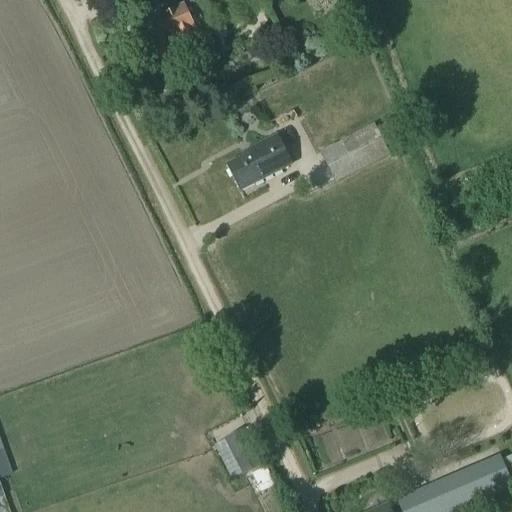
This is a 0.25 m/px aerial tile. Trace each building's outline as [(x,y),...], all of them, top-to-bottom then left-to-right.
[(151,23),(135,30),(140,41),(138,43),(141,49),(144,49),(146,53),(151,50),(157,63),(174,55),(173,54),(168,42),(194,30),(185,10),(184,8),(167,16),(164,14),(152,20),(151,23)] [(374,127),(320,155),(335,183),(389,156),(386,150),(407,139),(397,120),(376,131),(374,127)] [(252,156),(227,168),(240,193),(291,167),(277,139),(250,153),(252,156)] [(243,430),(223,440),(243,478),(262,467),(243,430)] [(511,484),(502,460),(399,503),(402,511),(457,511),(511,490),(511,484)] [(265,471),(253,478),(259,489),(271,483),(265,471)]
